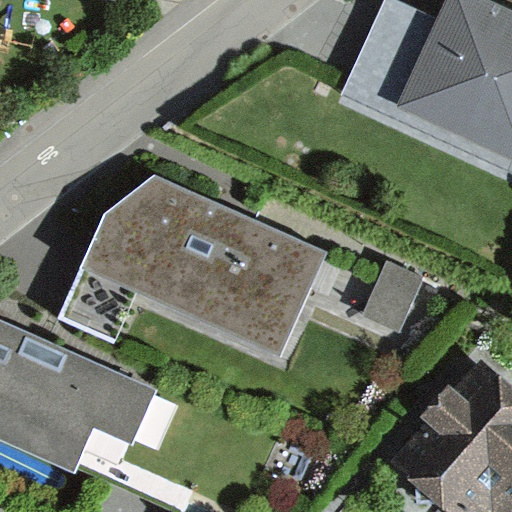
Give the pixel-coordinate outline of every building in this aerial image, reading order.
[(392,4),(350,100),(511,171),(511,19),(468,0),(452,0),(441,26),(392,4)] [(281,362),(326,259),(226,215),(157,185),(106,222),(61,325),(117,350),(138,300),(281,362)] [(422,280),(392,267),(368,323),(398,336),(422,280)] [(135,451),(158,395),(0,324),(0,449),(77,481),(90,447),(96,434),(135,451)] [(442,410),(393,467),(445,511),(511,511),(511,394),(479,367),(442,410)]
